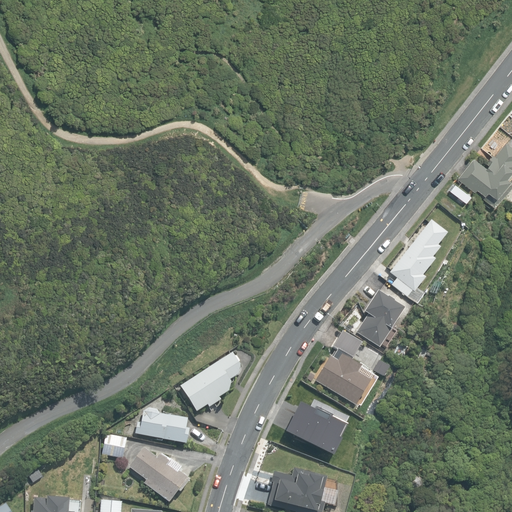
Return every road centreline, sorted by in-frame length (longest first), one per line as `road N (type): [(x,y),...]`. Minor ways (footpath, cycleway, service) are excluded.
road 1 (unclassified): [(422,183),(394,179),(370,189),(263,280),(211,306),(132,370),(0,443)]
road 2 (residential): [(219,511),(232,462),(282,359),(422,183)]
road 3 (residential): [(422,183),(511,70)]
